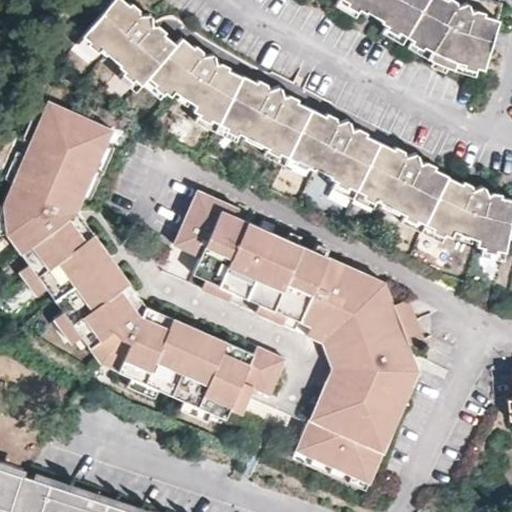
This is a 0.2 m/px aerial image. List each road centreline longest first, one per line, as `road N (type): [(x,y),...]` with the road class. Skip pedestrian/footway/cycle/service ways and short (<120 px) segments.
road 1 (residential): [(480,318),(163,160)]
road 2 (residential): [(282,511),(72,436)]
road 3 (residential): [(480,318),(396,511)]
